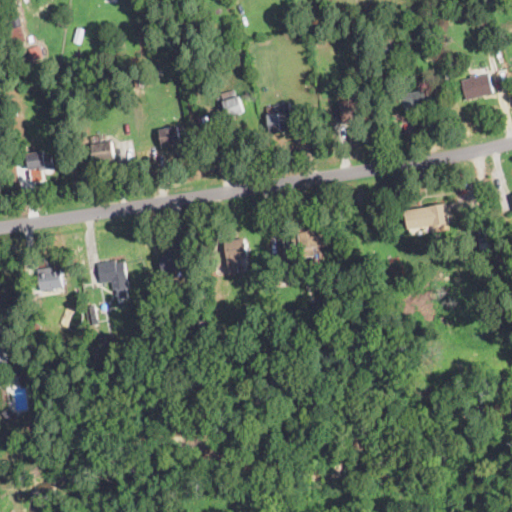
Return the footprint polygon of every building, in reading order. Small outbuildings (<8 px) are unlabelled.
[(15,2),(18,15),(21,14),(28,41),(11,45),(7,30),(15,28),(9,4),(15,2)] [(341,19),(335,16),(338,10),(344,13),(341,19)] [(81,50),(73,49),(75,42),(74,42),(78,27),(86,29),(81,50)] [(28,47),(23,51),(19,47),(23,43),(28,47)] [(494,94),(467,100),(462,80),(470,78),(470,76),(475,75),(476,77),(489,73),(494,94)] [(125,91),(118,92),(116,85),(123,84),(125,91)] [(236,89),(238,97),(241,96),(246,113),(223,119),(219,108),(226,106),(224,101),(225,101),(223,93),(236,89)] [(407,113),(404,94),(430,90),(433,108),(407,113)] [(344,123),(341,102),(363,98),(366,119),(344,123)] [(272,134),(269,115),(292,112),(294,129),(283,130),(284,132),(272,134)] [(187,140),(189,139),(190,146),(179,148),(179,145),(164,147),(161,130),(184,126),(187,140)] [(96,163),(93,144),(114,141),(117,160),(96,163)] [(45,151),(46,155),(54,154),(56,168),(31,172),(29,153),(45,151)] [(445,224),(446,226),(435,227),(435,225),(408,229),(405,211),(448,204),(451,224),(445,224)] [(317,231),(328,229),(331,245),(303,250),(302,244),(295,245),(292,232),(301,230),(301,233),(311,231),(310,230),(317,229),(317,231)] [(231,273),(226,241),(246,238),(249,256),(243,257),(244,266),(239,267),(240,272),(231,273)] [(165,273),(162,256),(183,252),(183,249),(189,248),(192,269),(165,273)] [(283,278),(279,252),(295,249),(299,276),(283,278)] [(117,260),(117,262),(126,261),(130,288),(115,290),(113,281),(102,283),(99,263),(117,260)] [(55,288),(56,291),(49,292),(49,289),(41,290),(39,273),(61,270),(64,287),(55,288)] [(322,292),(322,284),(331,284),(331,292),(322,292)] [(213,307),(209,311),(204,307),(208,302),(213,307)] [(99,317),(93,319),(91,305),(97,304),(99,317)] [(258,315),(258,307),(267,306),(268,314),(258,315)] [(8,347),(10,363),(0,364),(0,326),(10,325),(13,347),(8,347)] [(40,414),(32,415),(31,405),(38,404),(40,414)] [(16,415),(9,420),(3,412),(11,407),(16,415)]
